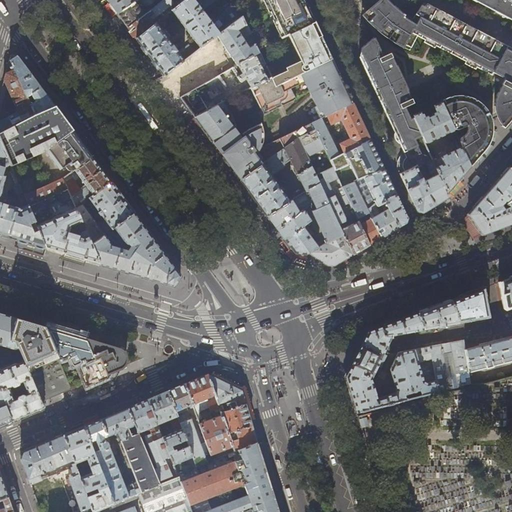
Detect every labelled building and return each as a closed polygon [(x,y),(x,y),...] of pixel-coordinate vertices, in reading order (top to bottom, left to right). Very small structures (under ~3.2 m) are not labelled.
[(106,0),(108,1),(117,14),(139,0),(106,0)] [(139,0),(117,14),(126,25),(128,28),(144,15),(139,8),(143,4),(145,6),(149,6),(153,3),(152,2),(156,0),(155,0),(139,0)] [(175,0),(178,5),(185,0),(162,0),(148,12),(152,18),(175,0)] [(203,9),(214,0),(185,0),(178,5),(172,10),(200,48),(212,39),(217,36),(237,20),(231,5),(224,10),(225,12),(212,21),(203,9)] [(264,0),(283,38),(290,34),(314,22),(311,15),(307,7),(303,0),(264,0)] [(482,36),(466,24),(456,19),(453,21),(448,18),(446,20),(446,18),(446,17),(445,16),(443,16),(442,16),(441,17),(440,16),(441,14),(433,8),(427,4),(419,12),(412,19),(404,14),(401,12),(394,6),(387,0),(379,0),(362,15),(366,21),(370,25),(378,32),(386,38),(403,48),(405,45),(410,48),(417,36),(425,40),(423,42),(434,48),(436,46),(465,62),(464,64),(475,69),(476,67),(491,75),(493,73),(504,79),(497,93),(495,98),(494,103),(494,110),(495,113),(496,116),(497,119),(500,124),(504,129),(508,125),(511,119),(511,48),(501,43),(498,41),(495,42),(488,39),(487,41),(487,39),(487,38),(485,37),(483,38),(482,39),(481,38),(482,36)] [(511,0),(473,0),(495,11),(511,20),(511,0)] [(153,26),(144,15),(128,28),(134,37),(136,39),(153,26)] [(166,15),(153,26),(136,39),(149,57),(164,76),(194,53),(192,50),(188,53),(184,48),(178,52),(167,37),(169,36),(164,29),(162,31),(160,28),(166,24),(164,21),(168,18),(166,15)] [(245,26),(247,25),(242,16),(237,20),(217,36),(225,47),(224,48),(229,55),(229,54),(237,65),(255,55),(259,52),(255,44),(249,48),(245,43),(246,43),(246,42),(243,36),(242,36),(241,37),(237,31),(244,26),(245,26)] [(332,59),(327,48),(323,40),(319,32),(314,22),(290,34),(298,52),(302,60),(270,76),(270,78),(274,87),(332,59)] [(407,91),(396,66),(393,67),(394,65),(394,62),(392,60),(391,59),(389,59),(392,58),(390,53),(383,56),(374,38),(371,39),(361,48),(359,58),(360,61),(377,97),(392,89),(401,110),(405,108),(408,106),(413,103),(411,99),(408,100),(410,98),(410,97),(409,95),(408,93),(407,93),(404,92),(407,91)] [(218,47),(212,39),(200,48),(194,53),(164,76),(173,89),(180,98),(219,75),(228,70),(230,69),(225,61),(205,73),(203,76),(202,76),(192,85),(185,75),(184,76),(182,74),(218,47)] [(255,55),(237,65),(250,88),(266,80),(255,55)] [(15,70),(27,97),(31,95),(35,102),(30,105),(34,114),(54,106),(39,86),(17,56),(10,60),(15,70)] [(332,59),(274,87),(283,106),(296,100),(296,99),(309,92),(319,113),(321,112),(324,117),(326,117),(353,103),(342,81),(335,66),(332,59)] [(8,65),(12,71),(5,74),(4,77),(0,92),(0,132),(34,114),(30,105),(27,97),(15,70),(10,60),(9,60),(8,65)] [(250,88),(237,65),(230,69),(228,70),(239,87),(245,83),(249,89),(250,89),(250,88)] [(263,116),(279,108),(277,104),(280,103),(282,107),(283,106),(274,87),(270,78),(266,80),(250,88),(250,89),(263,116)] [(401,110),(392,89),(377,97),(387,117),(393,130),(414,120),(413,117),(410,119),(405,108),(401,110)] [(491,122),(490,117),(489,114),(486,110),(485,108),(480,103),(476,101),(473,99),(469,97),(466,97),(460,96),(454,96),(451,97),(447,98),(443,100),(441,101),(453,128),(455,129),(457,130),(458,129),(466,126),(467,131),(467,132),(466,133),(461,137),(460,139),(459,141),(471,166),(479,156),(486,148),(488,145),(490,140),(491,135),(492,132),(492,128),(491,122)] [(414,120),(424,142),(454,129),(453,128),(441,101),(433,105),(436,111),(423,117),(420,111),(412,115),(413,117),(414,120)] [(233,127),(223,114),(228,111),(224,102),(215,106),(194,117),(202,128),(213,142),(233,127)] [(353,103),(326,117),(330,125),(341,120),(349,140),(339,145),(343,153),(352,149),(360,145),(370,139),(365,130),(361,120),(357,112),(353,103)] [(57,110),(54,106),(34,114),(0,132),(0,144),(10,166),(10,168),(37,156),(44,153),(73,131),(57,110)] [(412,115),(408,106),(405,108),(410,119),(413,117),(412,115)] [(338,156),(321,119),(312,124),(325,150),(330,160),(338,156)] [(424,142),(414,120),(393,130),(400,146),(403,152),(411,168),(417,166),(425,162),(432,159),(424,142)] [(266,162),(298,139),(299,138),(296,132),(261,149),(262,147),(263,142),(263,139),(263,134),(263,132),(261,124),(250,130),(249,130),(242,135),(244,137),(242,139),(233,127),(213,142),(229,164),(240,179),(266,162)] [(312,124),(296,132),(299,138),(298,139),(307,159),(325,150),(312,124)] [(63,179),(92,157),(83,145),(76,135),(73,131),(44,153),(37,156),(49,185),(63,179)] [(443,164),(436,167),(442,181),(447,193),(447,192),(457,182),(471,166),(459,141),(456,135),(453,136),(458,148),(447,154),(445,151),(439,154),(443,164)] [(307,159),(298,139),(266,162),(240,179),(252,196),(264,212),(267,216),(290,202),(271,177),(284,168),(283,166),(290,161),(306,192),(307,191),(319,184),(317,180),(307,159)] [(383,167),(370,139),(360,145),(363,150),(355,154),(352,149),(343,153),(338,156),(330,160),(333,167),(332,167),(337,179),(341,187),(354,181),(351,175),(346,177),(344,172),(346,171),(359,166),(364,177),(384,168),(383,167)] [(0,235),(46,249),(27,206),(20,210),(0,204),(0,198),(1,197),(2,195),(2,192),(2,189),(5,178),(2,177),(4,168),(10,166),(0,144),(0,235)] [(411,168),(403,152),(400,155),(397,160),(396,167),(399,173),(411,168)] [(81,205),(89,199),(111,183),(99,167),(92,157),(63,179),(76,209),(81,205)] [(449,197),(447,193),(442,181),(436,167),(432,159),(425,162),(432,177),(424,180),(417,166),(411,168),(399,173),(409,195),(417,211),(422,213),(432,207),(435,206),(449,197)] [(332,167),(320,173),(322,178),(317,180),(319,184),(343,235),(353,254),(358,251),(369,245),(360,225),(358,221),(343,228),(341,224),(346,222),(334,196),(333,196),(327,183),(337,179),(332,167)] [(398,229),(383,201),(396,194),(395,192),(387,176),(384,168),(364,177),(354,181),(341,187),(347,198),(351,206),(357,220),(368,214),(371,219),(381,238),(387,235),(398,229)] [(511,224),(511,170),(509,168),(497,181),(476,205),(467,214),(482,235),(511,224)] [(76,209),(63,179),(49,185),(23,197),(27,206),(46,249),(53,251),(92,263),(100,265),(91,245),(76,209)] [(125,202),(111,183),(89,199),(106,222),(97,221),(95,223),(81,205),(76,209),(91,245),(104,236),(114,228),(134,213),(125,202)] [(327,243),(343,235),(319,184),(307,191),(317,209),(313,211),(327,243)] [(18,197),(22,195),(18,185),(13,188),(18,197)] [(275,227),(285,240),(303,227),(311,221),(306,214),(309,213),(307,210),(309,209),(308,207),(311,205),(304,193),(290,202),(267,216),(275,227)] [(398,200),(396,194),(383,201),(398,229),(402,226),(406,224),(407,219),(398,200)] [(346,209),(351,206),(347,198),(342,200),(343,201),(342,202),(345,207),(346,207),(346,209)] [(152,239),(134,213),(114,228),(129,247),(127,250),(111,245),(104,236),(91,245),(100,265),(134,275),(173,287),(180,276),(152,239)] [(482,235),(467,214),(461,221),(474,239),(482,235)] [(371,219),(360,225),(369,245),(373,243),(380,238),(381,238),(371,219)] [(305,255),(308,253),(318,248),(303,227),(285,240),(293,250),(294,252),(305,255)] [(318,248),(308,253),(317,258),(326,265),(335,266),(340,263),(353,255),(353,254),(343,235),(327,243),(318,248)] [(511,277),(498,282),(502,308),(505,309),(511,306),(511,277)] [(468,294),(451,300),(459,323),(489,317),(484,288),(468,294)] [(434,306),(418,312),(423,329),(459,323),(451,300),(434,306)] [(0,312),(0,344),(14,349),(18,347),(15,341),(10,340),(17,318),(12,317),(0,312)] [(395,321),(367,331),(358,351),(345,377),(350,392),(356,413),(406,400),(404,394),(419,390),(420,396),(471,383),(468,371),(464,349),(462,340),(397,351),(389,369),(395,388),(384,391),(383,387),(380,386),(373,388),(371,383),(373,382),(377,374),(374,372),(377,366),(380,368),(386,355),(383,353),(392,335),(423,329),(418,312),(395,321)] [(40,325),(17,318),(10,340),(15,341),(18,347),(24,361),(28,370),(41,402),(58,395),(72,389),(66,375),(58,358),(45,326),(40,325)] [(122,368),(120,349),(97,342),(67,333),(45,326),(58,358),(60,357),(62,358),(70,355),(70,356),(69,358),(72,364),(73,365),(77,364),(86,384),(86,385),(88,386),(107,378),(108,377),(107,375),(122,368)] [(478,345),(464,349),(468,371),(484,367),(484,368),(491,366),(491,365),(511,359),(511,336),(510,337),(510,336),(478,345)] [(16,364),(14,364),(1,369),(1,370),(1,371),(0,371),(0,391),(12,421),(31,413),(44,408),(42,405),(41,402),(28,370),(24,361),(17,364),(16,364)] [(81,385),(75,371),(66,375),(72,389),(77,387),(81,385)] [(198,379),(185,384),(192,404),(198,420),(202,419),(199,413),(202,410),(209,407),(210,411),(215,409),(215,412),(220,411),(218,404),(208,375),(207,375),(198,379)] [(225,383),(208,375),(218,404),(227,401),(230,409),(221,413),(222,416),(232,446),(234,451),(257,442),(251,423),(241,391),(225,383)] [(177,387),(168,391),(186,440),(188,446),(192,457),(196,467),(213,460),(211,454),(206,442),(200,444),(191,419),(190,419),(186,407),(192,404),(185,384),(177,387)] [(0,425),(12,421),(0,391),(0,425)] [(159,395),(147,399),(157,424),(169,419),(174,432),(162,437),(169,457),(173,465),(192,457),(188,446),(176,451),(175,448),(173,449),(172,445),(186,440),(168,391),(159,395)] [(139,403),(128,408),(139,435),(150,431),(152,434),(145,436),(158,468),(153,470),(160,485),(177,478),(176,474),(175,472),(172,474),(165,458),(169,457),(162,437),(157,424),(147,399),(139,403)] [(114,414),(100,419),(107,436),(118,432),(120,436),(118,437),(119,440),(120,441),(121,441),(137,482),(131,484),(135,494),(160,485),(153,470),(139,435),(128,408),(114,414)] [(200,424),(206,442),(211,454),(232,446),(222,416),(200,424)] [(366,417),(358,420),(359,424),(361,428),(369,426),(366,417)] [(92,422),(84,426),(114,503),(135,494),(131,484),(125,487),(109,446),(108,442),(105,441),(103,438),(107,436),(100,419),(92,422)] [(74,430),(63,435),(74,464),(87,459),(92,473),(79,478),(90,506),(92,511),(109,505),(110,508),(138,497),(144,511),(190,511),(177,478),(160,485),(135,494),(114,503),(84,426),(74,430)] [(79,478),(74,464),(63,435),(23,451),(20,457),(26,474),(30,485),(48,477),(47,475),(45,476),(44,475),(41,477),(40,474),(70,461),(72,467),(70,468),(73,476),(68,478),(68,479),(66,480),(68,486),(70,485),(80,510),(90,506),(79,478)] [(257,442),(234,451),(213,460),(196,467),(176,474),(177,478),(190,511),(278,511),(270,483),(257,442)] [(0,499),(8,497),(3,482),(0,474),(0,499)] [(13,511),(8,497),(0,499),(0,511),(13,511)]
